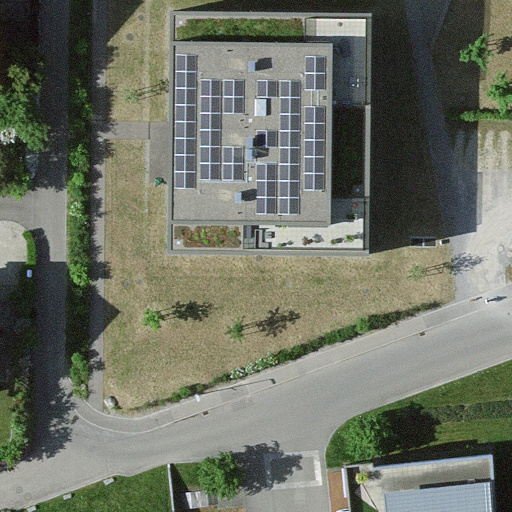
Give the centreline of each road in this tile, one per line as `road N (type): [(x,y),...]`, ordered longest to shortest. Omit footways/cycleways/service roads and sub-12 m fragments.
road 1 (residential): [(49,481),(277,411),(511,324)]
road 2 (residential): [(49,0),(49,481)]
